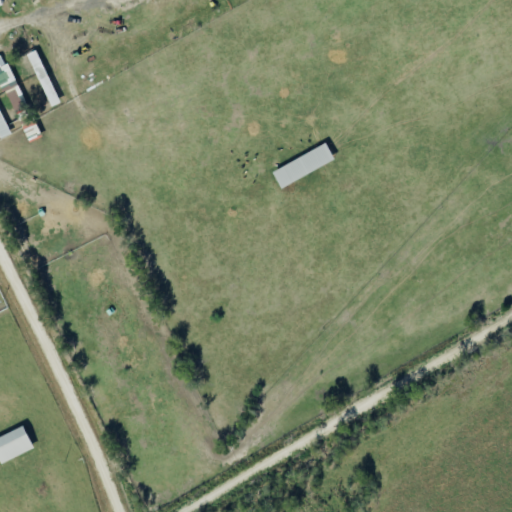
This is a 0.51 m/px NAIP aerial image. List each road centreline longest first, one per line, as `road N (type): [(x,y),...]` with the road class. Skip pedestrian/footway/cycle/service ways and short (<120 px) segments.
road 1 (residential): [(511,322),(189,511)]
road 2 (residential): [(127,511),(0,233)]
